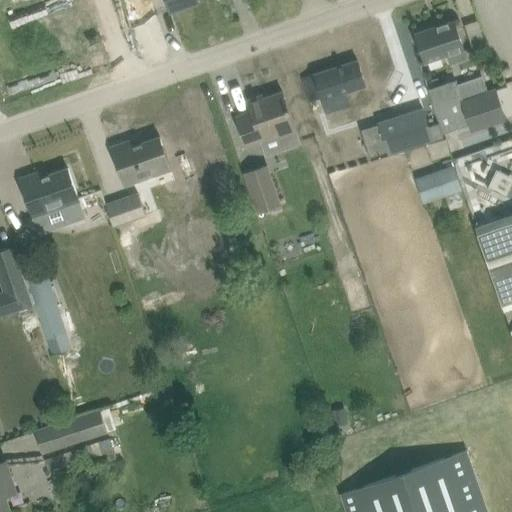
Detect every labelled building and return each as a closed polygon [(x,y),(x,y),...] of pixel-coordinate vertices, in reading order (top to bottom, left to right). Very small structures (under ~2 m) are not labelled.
[(167,0),(171,9),(198,0),(167,0)] [(33,37),(21,3),(0,10),(0,27),(13,64),(37,56),(42,69),(68,60),(70,64),(89,58),(82,39),(79,40),(73,23),(33,37)] [(417,33),(423,52),(426,60),(447,53),(451,63),(467,57),(455,20),(417,33)] [(366,84),(364,78),(358,59),(303,77),(309,96),(310,100),(322,96),(328,112),(350,104),(345,91),(366,84)] [(457,81),(429,90),(444,134),(470,125),(472,129),(503,119),(493,92),(464,102),(457,81)] [(238,118),(248,149),(298,132),(283,91),(250,103),(253,112),(238,118)] [(433,137),(425,110),(383,123),(391,150),(433,137)] [(172,170),(167,155),(160,136),(135,145),(133,139),(112,146),(119,165),(125,185),(172,170)] [(511,138),(442,160),(487,160),(487,174),(492,190),(511,189),(511,138)] [(243,171),(257,212),(282,204),(267,163),(243,171)] [(425,204),(463,190),(454,164),(415,178),(425,204)] [(33,216),(36,215),(62,207),(66,218),(84,212),(80,201),(75,187),(69,168),(43,177),(41,171),(21,178),(27,197),(33,216)] [(147,215),(139,192),(106,203),(114,226),(147,215)] [(511,212),(476,225),(505,308),(511,305),(511,212)] [(35,305),(14,246),(0,250),(0,280),(4,292),(0,293),(0,317),(35,305)] [(100,408),(75,417),(35,430),(44,454),(109,432),(100,408)] [(348,423),(347,411),(335,413),(336,425),(337,424),(338,432),(348,430),(347,423),(348,423)] [(87,445),(87,446),(45,459),(49,471),(78,462),(115,451),(111,437),(87,445)] [(489,511),(468,449),(341,493),(347,511),(489,511)] [(8,459),(0,462),(0,511),(13,507),(8,494),(19,490),(8,459)]
